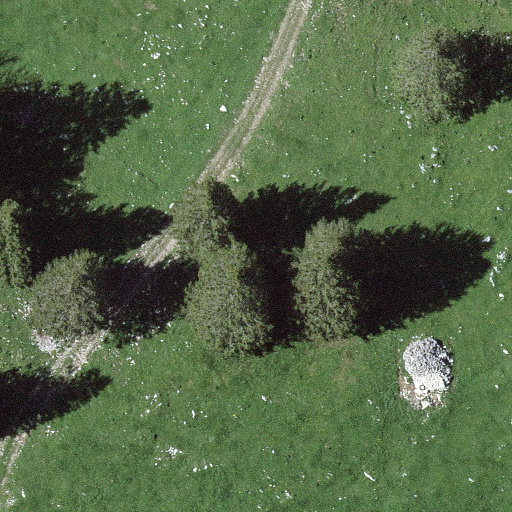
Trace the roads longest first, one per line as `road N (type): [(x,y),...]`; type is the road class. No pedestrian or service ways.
road 1 (track): [(69,358),(196,193),(257,97),(299,0)]
road 2 (track): [(0,468),(69,358)]
